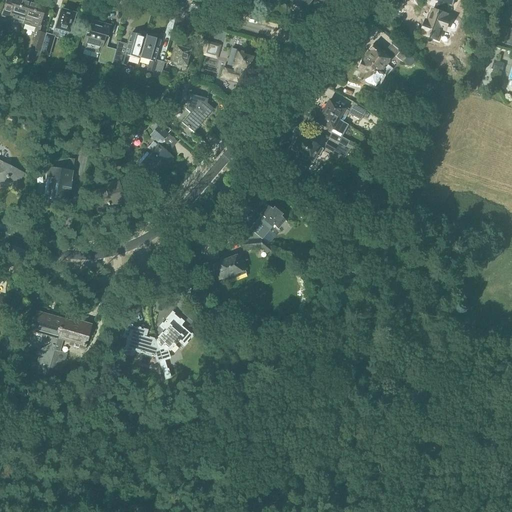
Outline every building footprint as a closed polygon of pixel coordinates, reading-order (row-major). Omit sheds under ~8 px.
[(8,18),(15,20),(14,23),(22,25),(29,2),(23,0),(6,0),(1,16),(8,18)] [(286,0),(284,4),(290,10),(294,5),(301,11),(310,0),(286,0)] [(426,22),(422,33),(424,34),(424,35),(438,41),(443,29),(446,30),(450,19),(447,18),(447,15),(446,15),(450,5),(438,1),(435,11),(433,10),(429,22),(426,22)] [(29,2),(22,25),(35,29),(33,35),(35,35),(31,49),(40,52),(45,34),(39,32),(41,26),(39,26),(45,6),(29,2)] [(53,32),(52,35),(46,33),(40,54),(50,57),(55,38),(58,39),(59,37),(67,39),(69,32),(72,33),(74,25),(71,24),(74,14),(61,11),(57,22),(56,22),(53,32)] [(111,65),(115,51),(102,48),(105,37),(107,37),(110,26),(91,20),(88,32),(86,31),(81,49),(100,54),(98,61),(111,65)] [(115,52),(115,51),(111,65),(118,67),(119,64),(126,66),(128,56),(139,59),(139,58),(145,37),(131,33),(124,55),(115,52)] [(145,36),(145,37),(139,58),(149,61),(146,71),(153,73),(152,77),(160,79),(165,63),(154,60),(160,40),(145,36)] [(409,53),(395,42),(387,49),(402,62),(409,53)] [(219,46),(207,43),(203,55),(209,57),(211,50),(218,51),(219,46)] [(369,51),(363,59),(381,73),(386,76),(392,69),(386,64),(390,59),(374,46),(372,46),(369,49),(369,51)] [(181,70),(181,68),(186,70),(191,51),(175,47),(170,66),(175,67),(175,68),(175,70),(179,71),(181,70)] [(36,64),(37,63),(40,52),(31,49),(28,61),(36,64)] [(243,74),(244,72),(250,74),(251,67),(253,68),(254,67),(254,65),(254,64),(253,63),(254,57),(241,53),(241,52),(231,49),(226,69),(224,68),(221,78),(241,83),(243,74)] [(361,72),(358,79),(367,83),(366,84),(367,86),(370,87),(372,87),(373,85),(375,86),(384,90),(388,82),(379,78),(381,73),(363,59),(358,71),(361,72)] [(505,64),(496,62),(494,70),(502,72),(505,64)] [(193,133),(208,115),(213,109),(211,108),(205,103),(207,99),(188,94),(184,109),(190,113),(181,123),(186,127),(186,128),(188,130),(188,129),(193,133)] [(160,111),(167,113),(170,100),(164,98),(160,111)] [(326,105),(323,111),(343,122),(349,111),(329,101),(327,106),(326,105)] [(361,121),(363,118),(367,110),(357,105),(351,115),(361,121)] [(320,117),(318,122),(326,127),(331,130),(330,132),(332,133),(329,138),(329,139),(338,144),(345,148),(361,157),(364,151),(349,142),(341,138),(348,125),(343,122),(323,111),(320,116),(320,117)] [(406,128),(417,128),(417,113),(406,113),(406,128)] [(104,121),(102,128),(110,131),(113,124),(104,121)] [(159,145),(168,135),(158,126),(157,126),(154,123),(148,129),(152,132),(149,136),(159,145)] [(310,141),(308,141),(299,136),(291,150),(302,157),(299,163),(306,167),(310,162),(314,154),(319,156),(323,149),(310,141)] [(404,160),(409,142),(397,138),(392,157),(404,160)] [(327,141),(324,147),(333,153),(337,147),(327,141)] [(166,165),(172,158),(158,145),(149,155),(147,152),(137,164),(136,163),(136,164),(152,178),(164,164),(166,165)] [(44,195),(43,203),(55,205),(56,197),(67,199),(69,191),(70,185),(71,185),(72,181),(71,180),(74,160),(59,157),(57,169),(49,168),(47,178),(55,179),(53,190),(48,189),(49,188),(48,188),(47,195),(44,195)] [(118,171),(121,167),(113,160),(109,164),(118,171)] [(0,162),(0,188),(5,187),(10,184),(12,186),(18,181),(23,174),(0,162)] [(296,183),(291,179),(288,183),(292,187),(296,183)] [(119,190),(117,183),(106,186),(106,189),(91,193),(97,214),(110,210),(109,207),(128,202),(124,188),(119,190)] [(280,217),(285,211),(276,204),(272,210),(266,205),(258,214),(261,216),(250,230),(262,240),(273,226),(280,231),(287,222),(280,217)] [(255,242),(254,241),(243,242),(243,251),(255,250),(255,249),(261,249),(267,254),(271,249),(261,241),(255,242)] [(245,271),(239,256),(213,266),(219,281),(227,278),(229,281),(238,278),(236,274),(245,271)] [(17,309),(14,320),(22,321),(24,310),(17,309)] [(32,363),(29,371),(37,373),(35,382),(36,382),(45,384),(45,382),(62,320),(36,313),(31,331),(30,335),(44,339),(45,340),(46,336),(50,338),(51,338),(50,345),(48,345),(42,366),(37,364),(36,364),(32,363)] [(167,369),(164,360),(169,359),(168,353),(169,352),(175,344),(176,345),(180,340),(179,340),(182,336),(188,342),(193,336),(180,325),(183,322),(172,314),(161,327),(165,331),(157,341),(168,379),(171,378),(168,369),(167,369)] [(195,315),(191,321),(196,325),(200,320),(195,315)] [(62,320),(45,382),(51,384),(53,378),(58,379),(66,354),(59,352),(62,340),(70,342),(68,346),(84,351),(85,346),(91,325),(80,322),(79,325),(62,320)] [(168,379),(157,341),(145,337),(147,332),(127,326),(123,338),(128,339),(124,354),(133,357),(135,352),(153,357),(155,357),(156,363),(159,362),(161,371),(163,370),(166,380),(168,379)]
